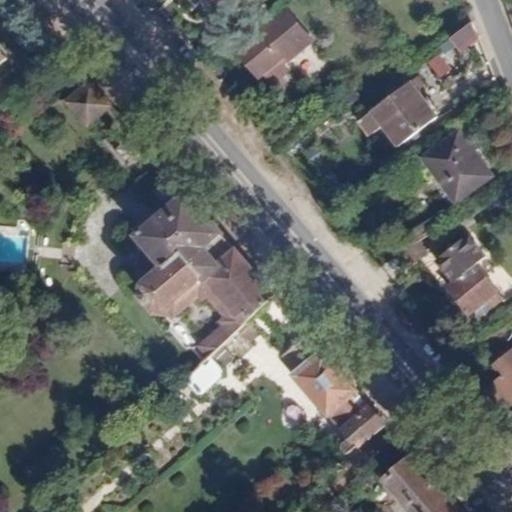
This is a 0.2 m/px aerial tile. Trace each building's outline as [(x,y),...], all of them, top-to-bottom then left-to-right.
[(265,34),(242,54),(261,77),(285,56),(290,62),(313,42),(290,15),(266,35),(265,34)] [(449,35),(459,51),(480,38),(470,22),(449,35)] [(89,76),(63,100),(87,127),(114,104),(89,76)] [(442,114),(417,79),(380,106),(405,141),(442,114)] [(492,173),(461,129),(419,159),(451,202),(492,173)] [(257,310),(276,292),(190,192),(183,198),(143,233),(151,244),(145,249),(142,271),(149,280),(145,283),(145,293),(156,307),(169,305),(206,273),(247,321),(257,310)] [(422,239),(432,233),(424,223),(393,246),(399,255),(401,254),(422,239)] [(490,253),(471,232),(442,258),(460,279),(454,284),(477,310),(478,308),(486,316),(509,295),(480,261),(490,253)] [(431,252),(422,239),(401,254),(410,266),(431,252)] [(237,330),(247,321),(206,273),(169,305),(174,312),(200,290),(228,323),(204,345),(212,354),(237,330)] [(269,324),(257,310),(247,321),(237,330),(249,342),(269,324)] [(342,445),(350,455),(386,419),(300,321),(281,338),(289,349),(282,356),(352,436),(342,445)] [(209,356),(221,368),(249,342),(237,330),(212,354),(209,356)] [(510,363),(485,386),(504,408),(511,400),(511,344),(503,353),(510,363)] [(184,380),(197,394),(223,370),(221,368),(209,356),(198,367),(184,380)] [(466,511),(415,453),(388,477),(417,511),(466,511)] [(382,485),(367,467),(354,478),(370,496),(382,485)]
